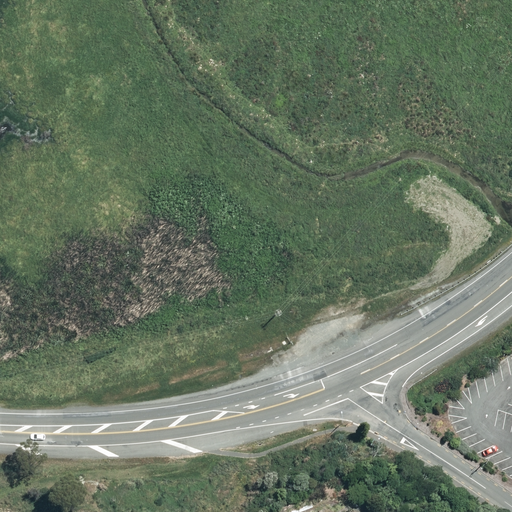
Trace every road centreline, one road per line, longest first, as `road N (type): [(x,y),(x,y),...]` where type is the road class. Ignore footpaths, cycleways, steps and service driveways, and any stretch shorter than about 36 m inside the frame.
road 1 (trunk): [(0,429),(167,422),(325,383)]
road 2 (residential): [(511,506),(325,383)]
road 3 (trunk): [(325,383),(409,344),(511,268)]
